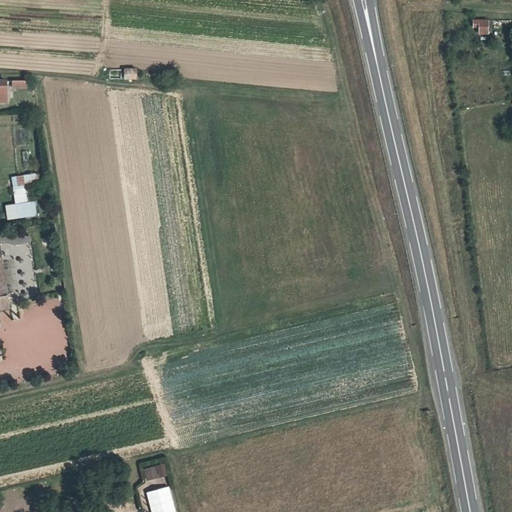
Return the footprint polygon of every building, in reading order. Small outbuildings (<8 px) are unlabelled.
[(489,20),(475,20),(475,24),(481,25),(481,33),(489,33),(489,20)] [(139,67),(127,67),(127,76),(139,76),(139,67)] [(37,172),(11,176),(14,203),(5,204),(7,219),(35,216),(33,200),(27,201),(24,181),(38,179),(37,172)] [(2,243),(0,243),(0,307),(12,305),(2,243)] [(145,479),(166,478),(165,465),(144,466),(145,479)] [(175,511),(171,486),(147,490),(150,511),(175,511)]
